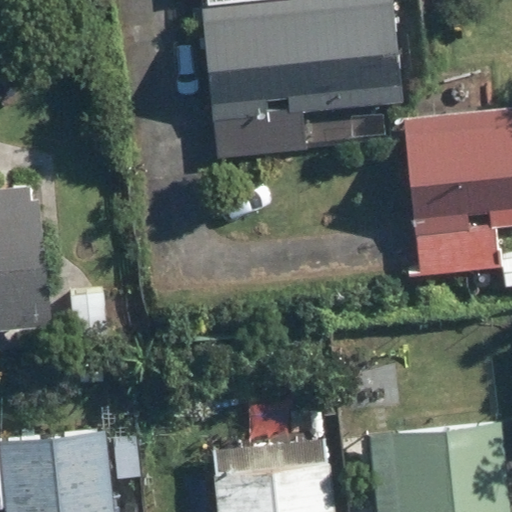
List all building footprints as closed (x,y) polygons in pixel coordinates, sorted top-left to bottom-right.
[(389,100),(380,0),(214,0),(194,2),(207,161),(307,152),(303,108),(389,100)] [(511,110),(496,112),(491,57),(450,60),(454,116),(396,121),(408,272),(492,265),(491,254),(489,223),(511,220),(511,110)] [(0,337),(51,334),(42,201),(0,204),(0,337)] [(502,511),(495,428),(356,440),(362,511),(502,511)] [(101,511),(95,429),(0,436),(0,511),(101,511)] [(323,511),(317,438),(201,449),(206,511),(323,511)]
